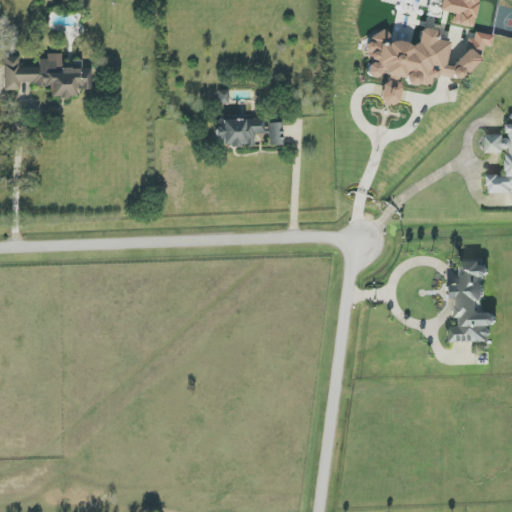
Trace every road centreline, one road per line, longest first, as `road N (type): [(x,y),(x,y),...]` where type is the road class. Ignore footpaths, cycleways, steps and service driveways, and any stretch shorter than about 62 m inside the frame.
road 1 (residential): [(0,242),(325,232),(354,245)]
road 2 (residential): [(354,245),(322,511)]
